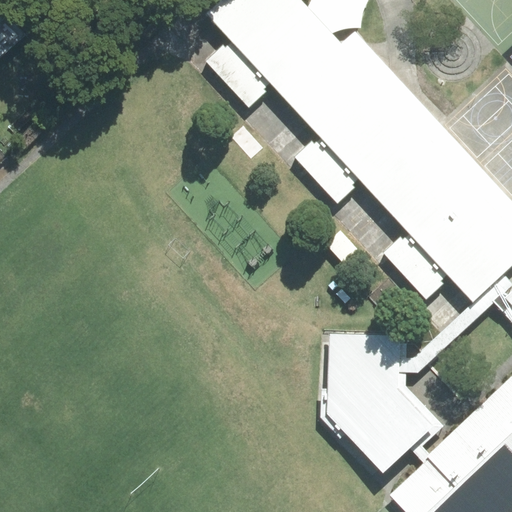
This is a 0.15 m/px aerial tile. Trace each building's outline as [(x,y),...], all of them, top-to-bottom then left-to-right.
[(0,0),(0,56),(27,34),(10,14),(26,0),(0,0)] [(511,279),(511,220),(302,0),(228,0),(210,17),(484,305),(511,279)] [(225,48),(210,62),(254,110),(270,95),(225,48)] [(313,143),(297,157),(342,204),(357,189),(313,143)] [(405,240),(389,255),(431,301),(447,286),(405,240)] [(330,414),(392,476),(444,425),(404,385),(406,336),(333,334),(330,414)] [(511,511),(511,388),(398,499),(410,511),(511,511)]
